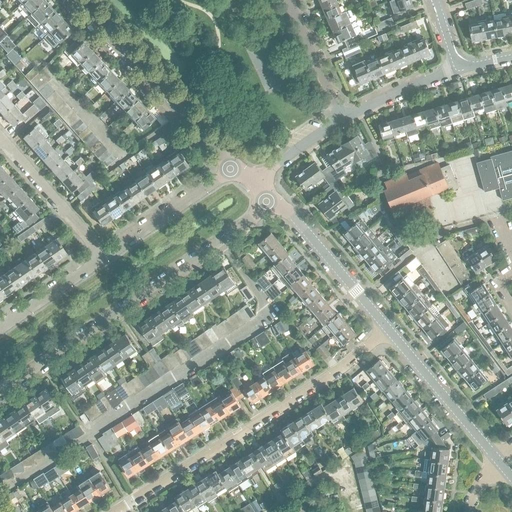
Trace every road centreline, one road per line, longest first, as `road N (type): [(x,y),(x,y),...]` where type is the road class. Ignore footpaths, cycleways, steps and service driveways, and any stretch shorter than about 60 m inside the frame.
road 1 (residential): [(116,511),(334,372),(388,328)]
road 2 (residential): [(92,436),(270,311),(219,240)]
road 3 (residential): [(0,392),(219,240)]
road 4 (residential): [(237,163),(78,0)]
road 5 (residential): [(388,328),(273,199)]
road 6 (residential): [(495,457),(388,328)]
road 7 (residential): [(102,256),(237,163)]
road 8 (residential): [(102,256),(0,137)]
road 9 (residential): [(462,67),(340,116)]
road 10 (residential): [(340,116),(287,0)]
road 11 (residential): [(0,326),(102,256)]
